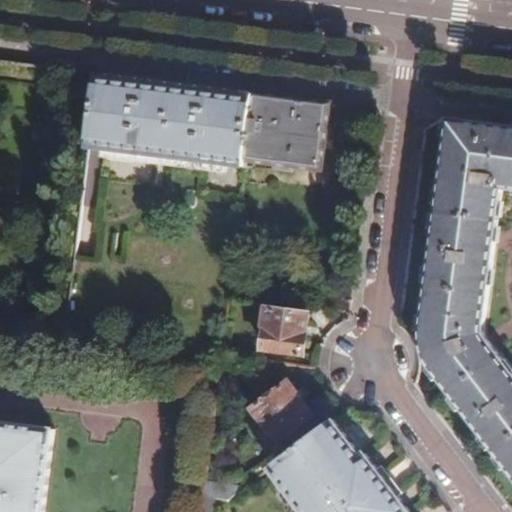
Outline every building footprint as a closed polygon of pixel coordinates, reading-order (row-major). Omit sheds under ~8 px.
[(108,74),(101,74),(92,145),(101,146),(108,147),(116,75),(108,74)] [(250,167),(259,93),(238,91),(204,86),(116,75),(108,147),(250,167)] [(301,99),(259,93),(250,167),(278,171),(278,162),(324,167),(332,103),(301,99)] [(440,373),(511,465),(511,371),(485,336),(503,187),(511,188),(511,152),(508,152),(510,126),(452,118),(425,328),(425,339),(428,351),(430,356),(436,366),(440,373)] [(354,313),(357,285),(322,281),(318,307),(354,313)] [(312,311),(269,305),(266,326),(269,328),(266,348),(306,354),(312,311)] [(255,403),(291,453),(324,425),(292,378),(255,403)] [(410,511),(413,510),(366,452),(363,454),(334,417),(324,425),(291,453),(275,466),(311,511),(410,511)] [(0,511),(46,511),(57,433),(0,425),(0,511)] [(249,487),(210,482),(208,499),(218,500),(231,502),(249,487)] [(217,511),(218,500),(208,499),(206,511),(217,511)]
